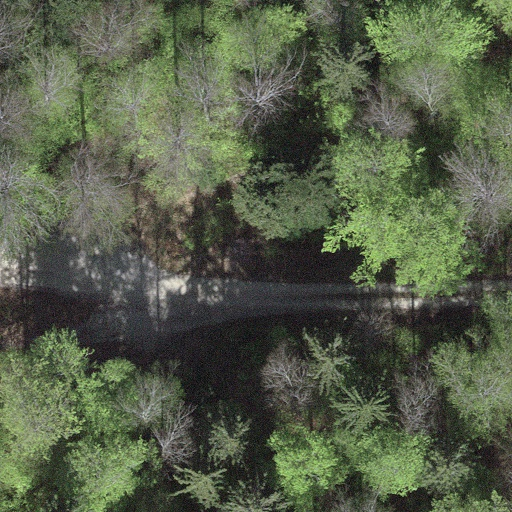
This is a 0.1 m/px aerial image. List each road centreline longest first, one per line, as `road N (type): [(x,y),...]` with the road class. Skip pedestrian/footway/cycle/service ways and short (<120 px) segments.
road 1 (track): [(511,56),(176,211),(151,346),(0,346)]
road 2 (track): [(511,293),(157,293),(0,272)]
